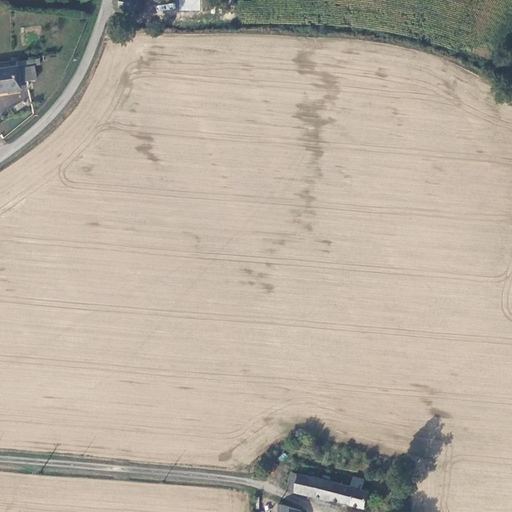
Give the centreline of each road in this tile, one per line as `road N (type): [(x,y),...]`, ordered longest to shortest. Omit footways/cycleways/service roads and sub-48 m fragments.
road 1 (unclassified): [(0,459),(248,482),(315,510)]
road 2 (tertiary): [(0,156),(77,80),(106,0)]
